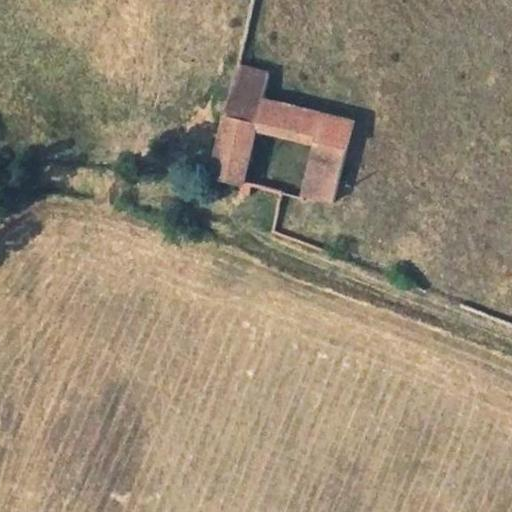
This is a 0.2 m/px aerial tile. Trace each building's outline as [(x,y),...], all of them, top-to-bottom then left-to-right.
[(262,129),(270,131),(276,103),(263,100),(269,74),(237,65),(221,139),(215,165),(212,177),(245,185),(256,135),(261,137),(262,129)] [(270,131),(314,140),(320,114),(276,103),(270,131)] [(320,114),(314,140),(346,147),(353,122),(320,114)] [(215,165),(221,139),(205,135),(200,162),(215,165)] [(255,187),(245,185),(244,193),(253,195),(255,187)]
